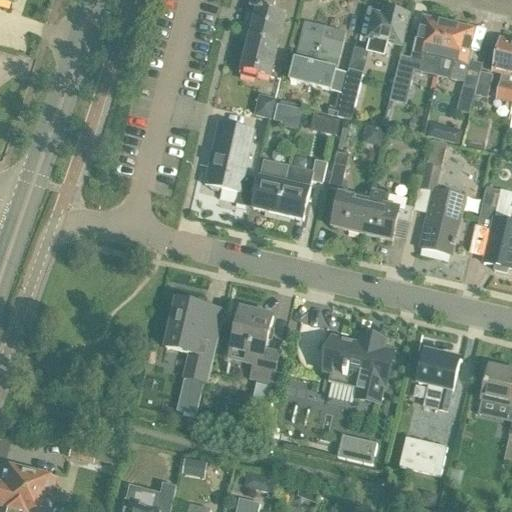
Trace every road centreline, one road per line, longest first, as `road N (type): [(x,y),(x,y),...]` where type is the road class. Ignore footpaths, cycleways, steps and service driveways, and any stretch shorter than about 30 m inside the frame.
road 1 (residential): [(511,321),(128,230)]
road 2 (residential): [(192,0),(128,230)]
road 3 (primary): [(34,180),(93,0)]
road 4 (unclassified): [(0,371),(56,213)]
